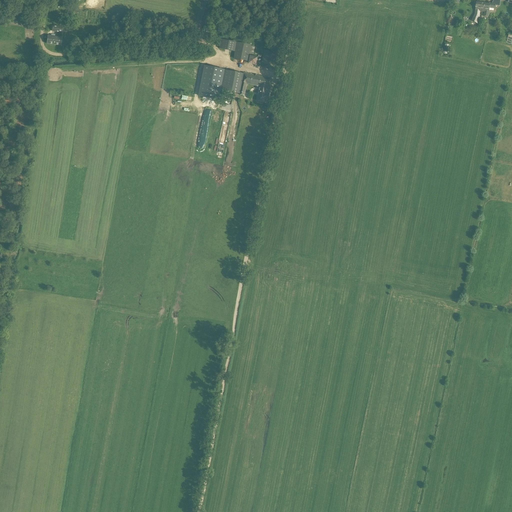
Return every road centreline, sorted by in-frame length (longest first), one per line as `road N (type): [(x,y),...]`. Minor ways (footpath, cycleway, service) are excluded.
road 1 (track): [(199,511),(297,0)]
road 2 (track): [(222,0),(214,38),(101,55),(48,52),(35,18),(0,6)]
